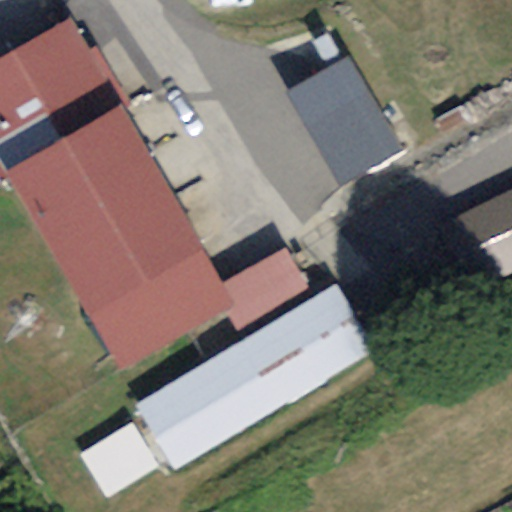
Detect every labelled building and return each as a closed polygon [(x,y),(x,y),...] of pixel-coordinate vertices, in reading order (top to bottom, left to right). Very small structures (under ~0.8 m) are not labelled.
[(66,19),(0,55),(0,147),(123,367),(228,309),(66,19)] [(348,48),(286,83),(341,178),(402,142),(348,48)] [(511,184),(436,219),(468,290),(511,269),(511,184)] [(341,282),(137,400),(176,466),(379,348),(341,282)] [(108,510),(161,479),(136,435),(83,466),(108,510)]
